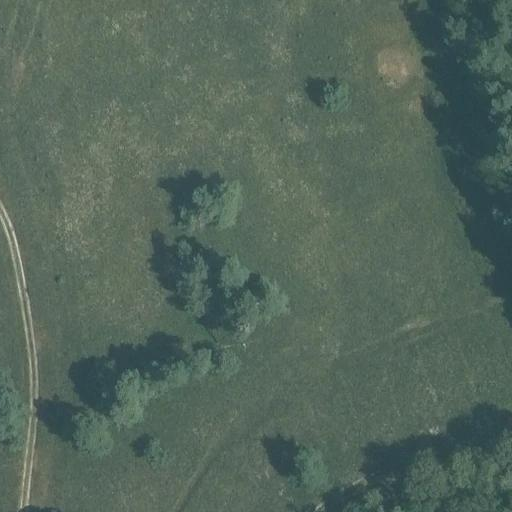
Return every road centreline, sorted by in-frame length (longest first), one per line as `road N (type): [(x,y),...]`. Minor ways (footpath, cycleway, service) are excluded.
road 1 (track): [(20,511),(28,381),(20,277),(0,217)]
road 2 (track): [(293,511),(511,420)]
